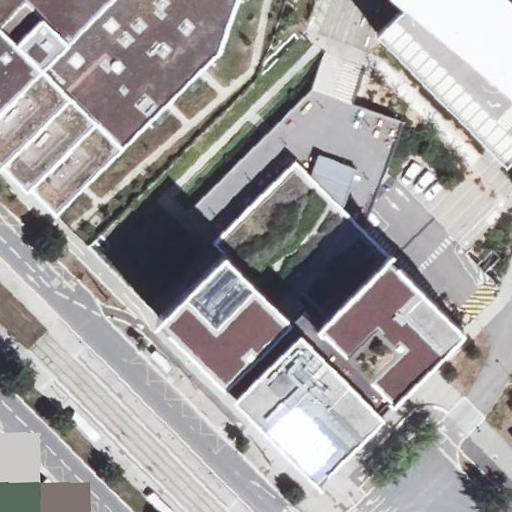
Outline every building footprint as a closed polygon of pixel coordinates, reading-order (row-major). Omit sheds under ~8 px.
[(0,0),(0,155),(57,212),(82,187),(166,103),(200,70),(222,49),(239,0),(0,0)] [(511,0),(399,0),(406,5),(377,33),(506,164),(511,158),(511,0)] [(349,100),(362,64),(322,50),(309,86),(349,100)] [(392,145),(399,114),(370,107),(362,139),(392,145)] [(359,223),(296,160),(214,241),(224,251),(159,317),(225,383),(228,380),(245,396),(241,400),(317,476),(464,330),(359,223)] [(152,354),(150,356),(162,367),(166,363),(154,352),(152,354)] [(90,440),(94,437),(70,413),(65,418),(88,442),(90,440)] [(60,498),(61,496),(45,480),(41,484),(57,500),(60,498)] [(172,511),(154,493),(148,498),(162,511),(172,511)]
